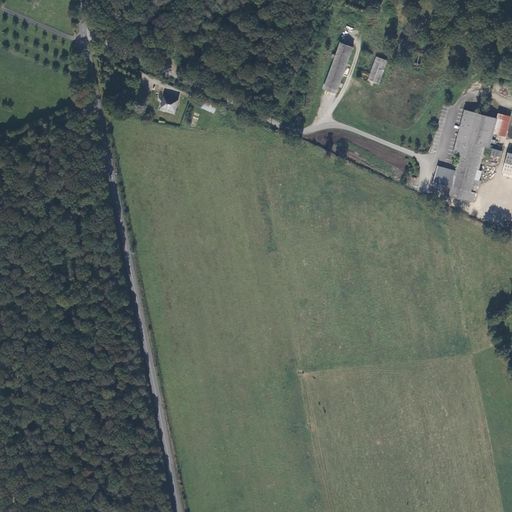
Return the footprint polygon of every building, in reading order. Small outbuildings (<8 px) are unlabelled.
[(336,93),(353,47),(340,42),(336,55),(332,53),(330,57),(334,59),(322,89),(336,93)] [(379,84),(388,60),(377,56),(368,80),(379,84)] [(177,99),(162,95),(161,100),(163,101),(161,107),(165,108),(165,107),(174,109),(177,99)] [(214,113),(217,106),(202,99),(200,106),(214,113)] [(497,120),(465,111),(455,145),(460,146),(456,161),(440,156),(435,173),(449,177),(447,186),(471,193),(473,186),(479,188),(481,182),(479,182),(482,171),(477,170),(484,147),(489,149),(493,135),(505,138),(510,119),(498,115),(497,120)] [(302,117),(296,115),(294,121),(300,124),(302,117)] [(503,153),(494,150),(491,157),(501,160),(503,153)] [(511,155),(507,154),(501,176),(511,178),(511,155)]
